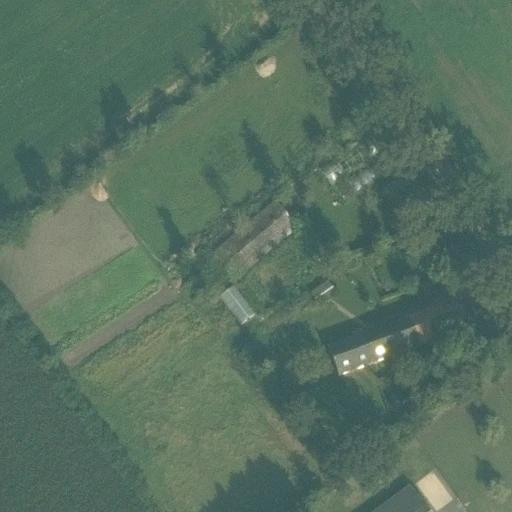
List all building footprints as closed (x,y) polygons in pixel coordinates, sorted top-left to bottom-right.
[(366,139),(322,172),(333,186),(377,153),(366,139)] [(373,164),(348,185),(356,194),(380,173),(373,164)] [(216,255),(237,280),(300,228),(278,202),(216,255)] [(327,347),(337,376),(464,331),(454,303),(327,347)] [(425,511),(409,490),(379,511),(425,511)]
